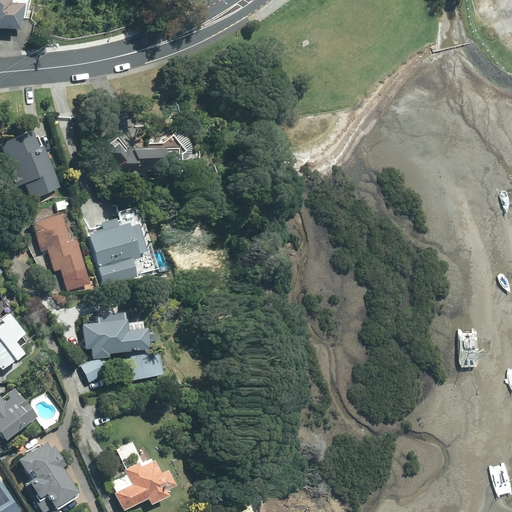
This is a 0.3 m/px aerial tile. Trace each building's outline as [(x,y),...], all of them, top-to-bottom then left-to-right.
[(0,0),(0,27),(19,29),(22,2),(7,1),(6,0),(0,0)] [(31,199),(60,187),(41,142),(35,145),(30,134),(1,146),(15,180),(22,177),(31,199)] [(127,149),(116,135),(97,151),(117,175),(161,174),(160,148),(127,149)] [(66,290),(90,283),(76,239),(70,241),(60,212),(31,221),(41,251),(47,249),(54,271),(60,269),(66,290)] [(101,230),(88,234),(103,284),(136,274),(131,258),(138,257),(137,253),(146,250),(137,222),(128,225),(127,222),(116,225),(114,217),(99,222),(101,230)] [(95,321),(81,323),(85,356),(91,355),(92,359),(109,356),(108,353),(149,348),(146,327),(141,327),(141,320),(126,322),(125,311),(95,315),(95,321)] [(0,368),(22,352),(14,340),(23,333),(8,312),(0,318),(0,319),(2,322),(0,323),(0,368)] [(163,373),(158,349),(128,355),(133,379),(163,373)] [(81,367),(88,382),(106,374),(99,358),(81,367)] [(0,433),(4,439),(37,415),(15,386),(0,397),(0,433)] [(65,464),(54,445),(50,448),(46,442),(18,459),(30,479),(24,482),(42,511),(77,491),(62,466),(65,464)] [(150,504),(169,495),(166,489),(175,485),(167,469),(160,472),(154,459),(141,466),(139,462),(124,469),(131,483),(114,492),(123,510),(147,498),(150,504)] [(19,511),(0,481),(0,511),(19,511)]
